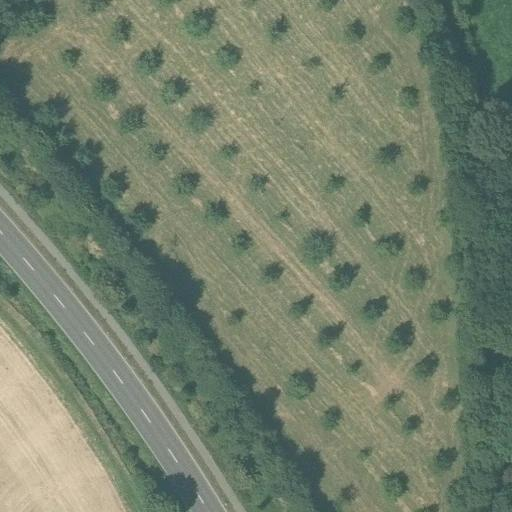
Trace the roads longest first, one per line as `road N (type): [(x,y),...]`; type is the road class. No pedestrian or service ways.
road 1 (track): [(441,0),(468,78),(489,208),(501,511)]
road 2 (secondary): [(0,218),(88,315),(231,511)]
road 3 (track): [(158,511),(78,377),(0,301)]
